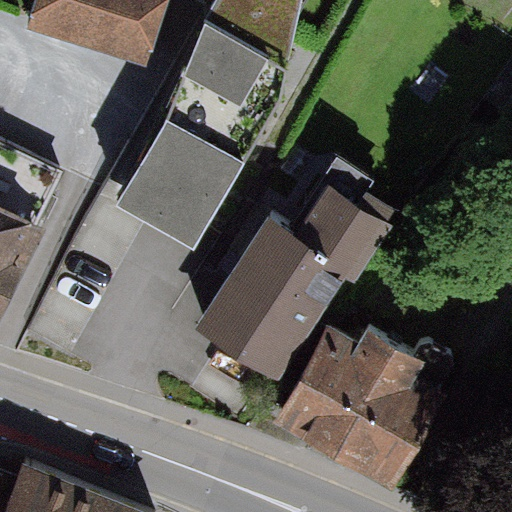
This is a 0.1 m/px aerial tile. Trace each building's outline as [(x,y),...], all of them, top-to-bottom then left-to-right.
[(162,0),(35,0),(32,10),(148,45),(162,0)] [(289,38),(217,0),(204,0),(169,88),(117,184),(193,228),(279,79),(289,38)] [(300,3),(301,0),(217,0),(289,38),(300,3)] [(0,301),(60,162),(0,133),(0,301)] [(358,258),(393,201),(328,161),(300,207),(268,187),(196,304),(280,356),(346,250),(358,258)] [(364,332),(329,312),(279,403),(394,467),(444,377),(413,360),(422,343),(373,315),(364,332)] [(9,462),(0,485),(0,511),(150,511),(156,500),(18,445),(9,462)] [(0,485),(9,462),(0,458),(0,485)]
